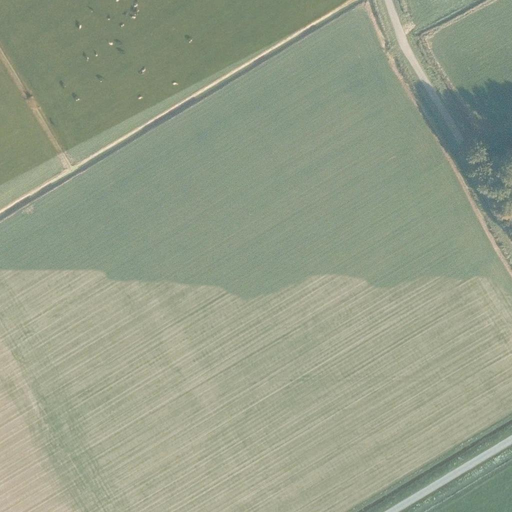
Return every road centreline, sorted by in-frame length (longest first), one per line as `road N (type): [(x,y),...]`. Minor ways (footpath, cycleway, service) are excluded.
road 1 (unclassified): [(511,232),(404,47),(388,0)]
road 2 (unclassified): [(389,511),(511,438)]
